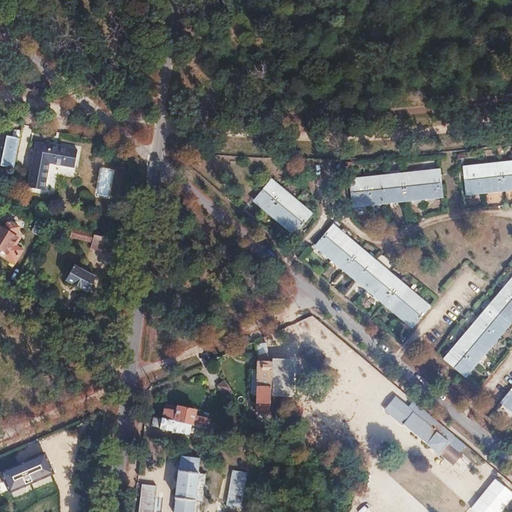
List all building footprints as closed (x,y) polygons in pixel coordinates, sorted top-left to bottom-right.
[(7,136),(1,166),(7,167),(6,171),(8,174),(10,175),(12,174),(19,139),(7,136)] [(35,143),(27,189),(44,192),(49,164),(74,168),(76,150),(35,143)] [(511,162),(461,168),(463,194),(511,188),(511,162)] [(110,196),(116,170),(100,167),(95,193),(110,196)] [(439,170),(346,180),(349,206),(441,196),(439,170)] [(270,179),(253,199),(294,233),(311,214),(270,179)] [(40,236),(48,221),(39,218),(31,231),(40,236)] [(0,255),(16,265),(24,251),(12,243),(15,237),(13,235),(18,227),(10,222),(9,224),(5,221),(1,228),(0,227),(0,255)] [(331,224),(314,245),(412,327),(429,307),(331,224)] [(72,227),(70,234),(91,240),(93,233),(72,227)] [(91,240),(90,246),(99,248),(100,243),(115,247),(117,239),(93,233),(91,240)] [(73,266),(65,280),(87,292),(95,278),(84,272),(86,268),(80,264),(77,268),(73,266)] [(511,278),(444,359),(464,376),(511,318),(511,278)] [(304,346),(298,357),(318,368),(324,357),(304,346)] [(272,360),(271,392),(289,393),(290,361),(272,360)] [(257,362),(256,413),(268,414),(270,363),(257,362)] [(224,381),(217,386),(226,397),(232,392),(224,381)] [(511,386),(500,401),(511,410),(511,386)] [(165,406),(163,420),(190,426),(213,430),(218,431),(219,427),(217,427),(217,424),(198,421),(198,416),(194,416),(195,412),(165,406)] [(408,408),(398,419),(453,465),(463,453),(460,451),(465,444),(423,408),(417,415),(408,408)] [(153,419),(151,428),(188,435),(190,426),(163,420),(153,419)] [(174,501),(172,511),(192,511),(194,504),(194,501),(201,501),(205,474),(197,473),(199,459),(180,456),(174,501)] [(28,458),(0,470),(0,474),(5,486),(15,481),(14,478),(33,469),(28,458)] [(430,511),(444,511),(456,499),(426,472),(408,492),(430,511)]
